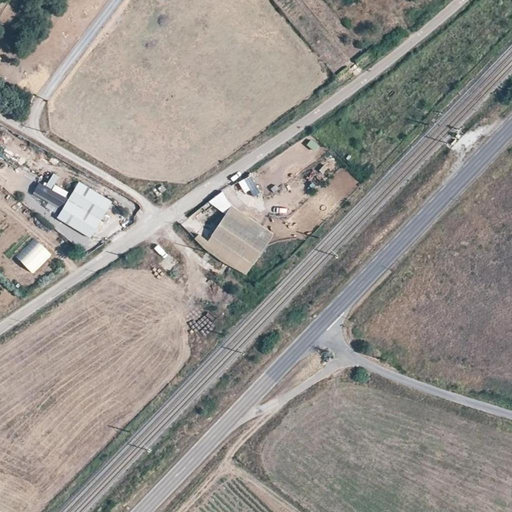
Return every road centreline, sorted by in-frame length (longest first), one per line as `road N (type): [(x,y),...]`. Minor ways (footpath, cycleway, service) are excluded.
road 1 (unclassified): [(167,216),(461,0)]
road 2 (tertiary): [(318,327),(511,126)]
road 3 (tertiary): [(141,511),(318,327)]
road 4 (track): [(350,357),(271,412),(178,511)]
road 5 (unclassified): [(511,416),(350,357),(318,327)]
road 6 (unclassified): [(0,330),(167,216)]
road 7 (unclassified): [(0,115),(167,216)]
